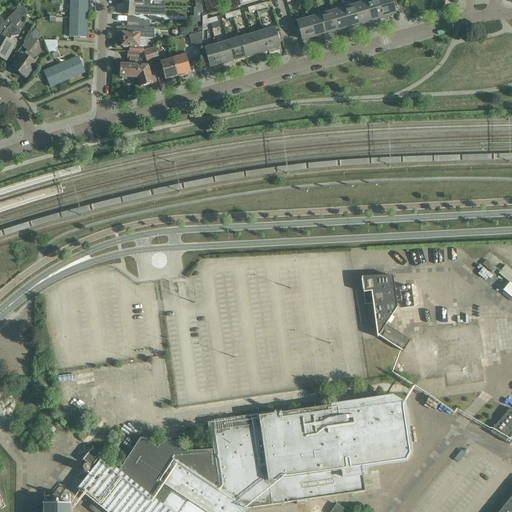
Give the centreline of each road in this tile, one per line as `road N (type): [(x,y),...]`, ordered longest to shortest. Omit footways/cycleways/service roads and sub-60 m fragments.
road 1 (unknown): [(177,283),(187,367),(197,381),(214,380),(206,266),(231,256),(249,376),(273,379),(282,370),(270,259)]
road 2 (tertiary): [(511,213),(173,231)]
road 3 (tertiary): [(175,247),(511,230)]
road 4 (residential): [(105,122),(299,64)]
road 5 (residential): [(299,64),(468,17)]
road 6 (tertiary): [(140,235),(66,262),(8,306)]
road 7 (tertiary): [(8,306),(69,269),(142,250)]
road 8 (residential): [(105,122),(104,0)]
